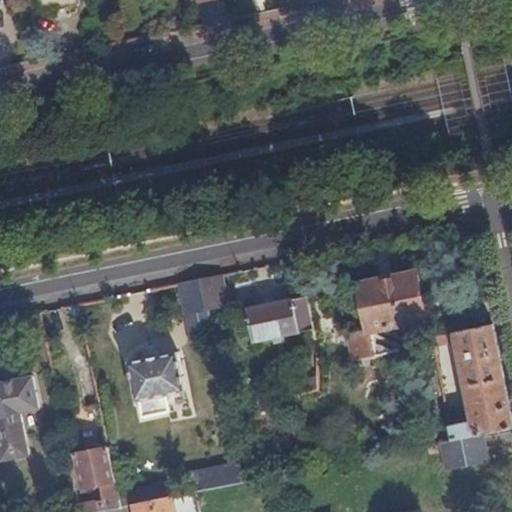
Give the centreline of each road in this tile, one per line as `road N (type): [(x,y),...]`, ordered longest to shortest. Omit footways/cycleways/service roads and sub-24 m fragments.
road 1 (residential): [(498,195),(0,298)]
road 2 (residential): [(0,99),(457,3)]
